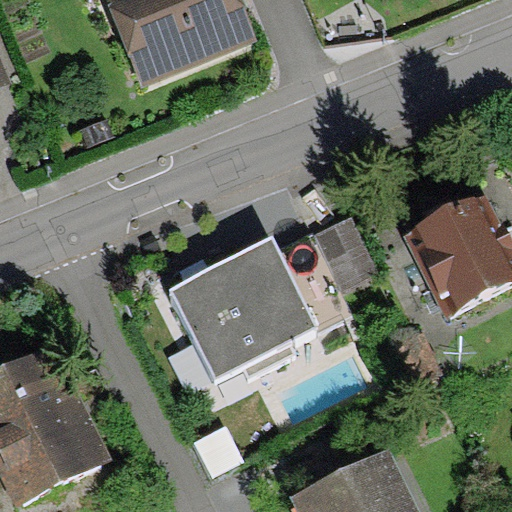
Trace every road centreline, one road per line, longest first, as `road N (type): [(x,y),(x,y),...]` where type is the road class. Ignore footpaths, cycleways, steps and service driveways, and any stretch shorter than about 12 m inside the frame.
road 1 (residential): [(511,50),(56,227)]
road 2 (residential): [(56,227),(181,491),(183,511)]
